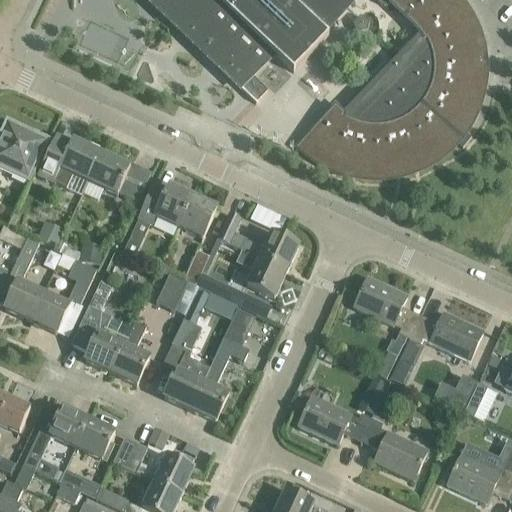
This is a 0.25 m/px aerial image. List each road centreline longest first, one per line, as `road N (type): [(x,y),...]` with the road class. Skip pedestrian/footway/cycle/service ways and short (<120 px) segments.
road 1 (residential): [(354,234),(0,68)]
road 2 (residential): [(250,446),(354,234)]
road 3 (residential): [(244,460),(49,369)]
road 4 (residential): [(511,307),(354,234)]
road 5 (residential): [(250,446),(392,511)]
